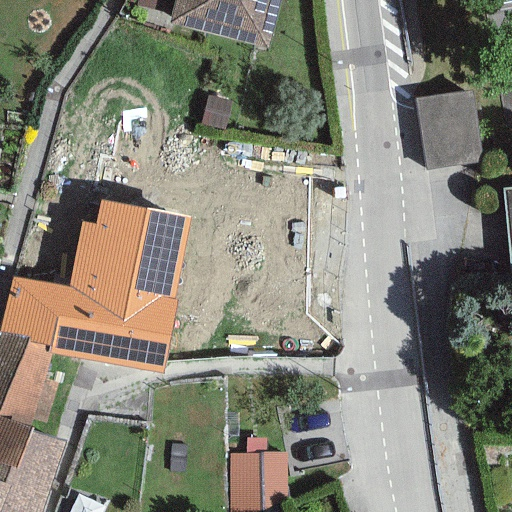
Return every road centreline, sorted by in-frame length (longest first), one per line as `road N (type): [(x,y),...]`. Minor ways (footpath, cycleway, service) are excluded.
road 1 (residential): [(377,170),(400,184),(415,217),(465,511)]
road 2 (residential): [(418,511),(377,170)]
road 3 (residential): [(377,170),(354,0)]
